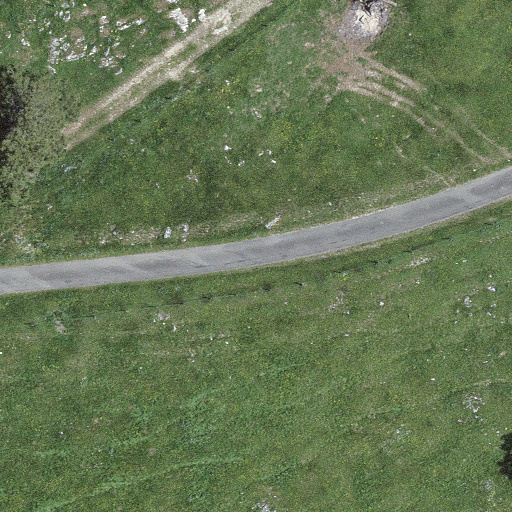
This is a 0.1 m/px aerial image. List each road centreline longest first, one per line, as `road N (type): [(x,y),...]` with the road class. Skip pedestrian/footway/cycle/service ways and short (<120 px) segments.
road 1 (unclassified): [(511,189),(381,233),(235,259),(0,283)]
road 2 (track): [(0,177),(253,0)]
